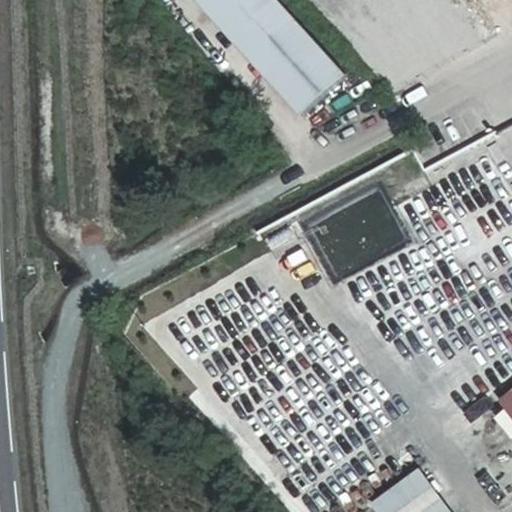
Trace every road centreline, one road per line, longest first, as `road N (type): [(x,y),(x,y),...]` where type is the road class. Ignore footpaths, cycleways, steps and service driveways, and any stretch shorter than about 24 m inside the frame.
road 1 (track): [(303,179),(90,298),(60,376),(63,511)]
road 2 (unknown): [(511,354),(415,411),(378,391),(329,326),(293,316),(251,331)]
road 3 (unclassified): [(303,179),(511,63)]
